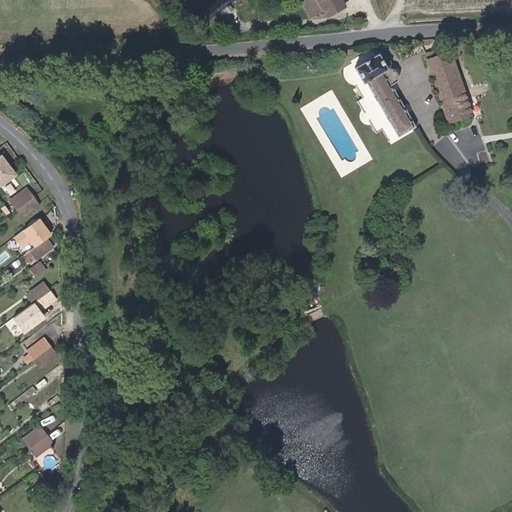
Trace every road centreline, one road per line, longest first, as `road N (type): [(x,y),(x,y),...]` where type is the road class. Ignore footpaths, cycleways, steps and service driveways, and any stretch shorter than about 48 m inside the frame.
road 1 (tertiary): [(0,72),(398,36),(511,34)]
road 2 (residential): [(67,511),(75,245),(47,172),(0,124)]
